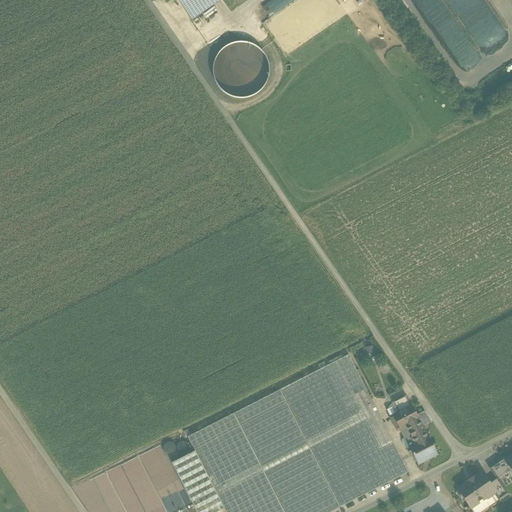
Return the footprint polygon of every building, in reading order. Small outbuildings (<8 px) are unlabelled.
[(175,0),(192,23),(224,0),(175,0)] [(229,39),(214,88),(259,102),(274,53),(229,39)] [(348,356),(233,414),(283,511),(332,511),(408,473),(348,356)] [(405,396),(392,403),(398,414),(411,408),(405,396)] [(398,414),(392,417),(409,449),(414,446),(412,441),(425,434),(412,407),(411,408),(398,414)] [(422,411),(416,414),(421,425),(427,422),(422,411)] [(283,511),(233,414),(187,438),(195,453),(224,510),(224,511),(283,511)] [(425,434),(412,441),(414,446),(409,449),(417,465),(437,455),(428,439),(425,434)] [(219,511),(224,510),(195,453),(172,464),(195,511),(219,511)] [(511,471),(505,462),(503,460),(490,469),(497,479),(498,480),(511,471)] [(481,474),(474,479),(473,478),(467,482),(468,483),(457,490),(459,492),(458,495),(460,498),(463,498),(470,508),(486,497),(487,499),(494,494),(489,485),(481,474)] [(497,479),(489,485),(494,494),(499,501),(508,495),(498,480),(497,479)] [(486,497),(470,508),(472,511),(482,511),(499,501),(494,494),(487,499),(486,497)]
